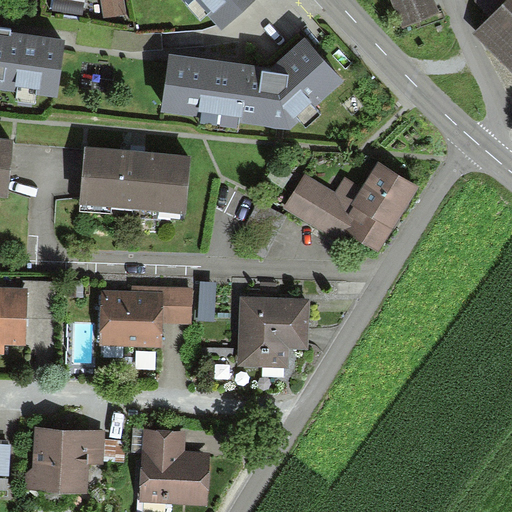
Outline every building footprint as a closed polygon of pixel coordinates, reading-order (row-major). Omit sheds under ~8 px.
[(124,0),(118,0),(101,4),(105,21),(128,16),(124,0)] [(262,0),(173,0),(200,28),(207,22),(222,38),(262,0)] [(432,0),(390,0),(403,31),(439,16),(432,0)] [(511,0),(510,0),(474,38),(511,75),(511,0)] [(65,42),(0,33),(0,93),(57,101),(65,42)] [(272,73),(172,58),(164,115),(201,121),(199,131),(238,137),(240,127),(289,134),(298,126),(304,133),(321,118),(316,113),(347,85),(307,41),(272,73)] [(0,143),(0,197),(12,199),(16,145),(0,143)] [(135,156),(85,152),(81,208),(186,217),(191,160),(135,156)] [(379,252),(418,191),(380,167),(362,195),(346,185),(337,199),(306,180),(286,210),(343,247),(351,235),(379,252)] [(286,219),(258,204),(238,241),(267,256),(286,219)] [(207,276),(200,315),(217,318),(224,279),(207,276)] [(26,283),(0,282),(0,351),(6,351),(7,339),(26,340),(27,321),(27,314),(55,315),(56,278),(26,277),(26,283)] [(139,292),(100,291),(98,342),(164,345),(165,319),(196,321),(197,285),(152,283),(152,293),(139,292)] [(309,346),(310,295),(240,293),(238,362),(288,364),(288,346),(309,346)] [(23,466),(22,486),(89,489),(90,460),(118,461),(119,437),(104,436),(104,426),(35,424),(34,467),(23,466)] [(186,427),(144,424),(141,498),(207,502),(209,464),(184,463),(184,457),(186,427)] [(0,470),(8,471),(10,439),(0,438),(0,470)]
